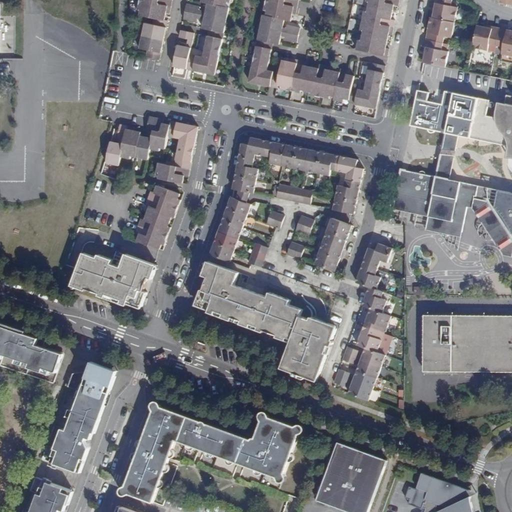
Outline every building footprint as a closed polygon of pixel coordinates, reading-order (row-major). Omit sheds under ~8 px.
[(140,14),(154,16),(165,19),(166,15),(163,14),(164,11),(166,12),(169,12),(171,6),(142,0),(139,0),(138,9),(141,9),(140,14)] [(399,0),(367,0),(367,2),(369,3),(369,7),(393,11),(394,8),(391,7),(392,5),(395,5),(398,5),(399,0)] [(452,0),(435,0),(435,2),(438,3),(436,11),(435,18),(456,22),(459,8),(452,6),(452,0)] [(297,7),(267,1),(265,10),(267,10),(266,16),(284,20),(291,21),(292,16),(290,16),(290,13),(293,13),(295,14),(297,7)] [(229,7),(226,6),(208,2),(207,11),(199,10),(199,7),(186,4),(185,11),(227,19),(229,7)] [(393,11),(369,7),(368,11),(365,11),(362,21),(393,27),(395,20),(392,19),(389,19),(389,17),(392,17),(393,11)] [(224,31),(227,19),(185,11),(183,19),(197,21),(197,18),(205,19),(203,27),(210,28),(224,31)] [(264,15),(261,27),(298,35),(300,28),(286,25),(285,28),(283,27),(284,20),(266,16),(264,15)] [(145,22),(143,34),(164,38),(168,19),(165,19),(154,16),(152,23),(145,22)] [(432,17),(427,40),(445,43),(446,36),(453,37),(456,22),(435,18),(432,17)] [(363,31),(363,35),(388,41),(388,37),(386,36),(387,33),(389,34),(392,34),(393,27),(362,21),(360,30),(363,31)] [(473,24),(473,26),(469,47),(484,49),(485,43),(492,44),(496,26),(490,25),(489,28),(480,26),(473,24)] [(511,29),(496,26),(492,44),(499,46),(496,59),(511,62),(511,29)] [(261,27),(259,39),(274,42),(279,43),(281,36),(284,36),(283,39),(297,42),(298,35),(261,27)] [(204,56),(218,59),(224,31),(210,28),(204,56)] [(174,66),(187,68),(190,53),(194,32),(181,30),(180,37),(187,38),(186,46),(178,44),(174,66)] [(147,49),(146,55),(159,58),(164,38),(143,34),(140,47),(147,49)] [(358,44),(388,51),(389,49),(386,48),(384,48),(384,46),(386,47),(388,41),(363,35),(362,41),(358,40),(358,44)] [(259,39),(253,66),(269,70),(274,42),(259,39)] [(427,55),(426,62),(447,67),(450,52),(448,52),(443,51),(445,43),(427,40),(426,47),(429,47),(427,55)] [(387,55),(388,51),(358,44),(357,49),(387,55)] [(187,68),(215,74),(218,59),(204,56),(190,53),(187,68)] [(280,72),(278,85),(283,86),(283,89),(291,90),(297,59),(292,58),(291,61),(290,63),(288,63),(288,60),(283,59),(280,72)] [(297,59),(291,90),(302,92),(303,89),(307,90),(312,66),(307,65),(306,68),(303,68),(304,64),(305,60),(297,59)] [(371,62),(365,90),(380,93),(386,65),(371,62)] [(312,66),(307,90),(311,91),(311,94),(320,96),(326,65),(320,64),(320,67),(319,71),(316,71),(317,67),(312,66)] [(326,65),(320,96),(330,98),(330,95),(335,96),(340,70),(336,70),(335,73),(332,72),(333,69),(333,67),(326,65)] [(253,66),(250,82),(278,87),(278,85),(280,72),(269,70),(253,66)] [(340,70),(335,96),(334,99),(344,101),(344,98),(349,99),(351,87),(354,74),(350,73),(349,77),(347,76),(347,73),(348,70),(340,68),(340,70)] [(351,87),(349,99),(348,102),(357,104),(358,101),(360,102),(360,105),(377,108),(380,93),(365,90),(351,87)] [(489,123),(490,117),(486,116),(489,102),(449,94),(448,102),(443,101),(442,105),(428,101),(429,92),(418,90),(416,102),(418,102),(415,106),(416,110),(414,109),(412,120),(416,127),(430,130),(430,132),(435,133),(436,131),(446,133),(458,136),(478,140),(481,138),(483,136),(485,135),(487,132),(487,130),(488,126),(484,126),(485,122),(489,123)] [(511,96),(506,95),(504,104),(502,110),(498,109),(497,110),(497,118),(498,122),(499,124),(500,128),(501,130),(502,132),(504,135),(506,139),(507,142),(508,146),(508,153),(511,153),(511,96)] [(138,135),(133,156),(146,158),(148,148),(154,117),(148,116),(145,129),(148,130),(147,137),(144,136),(138,135)] [(154,117),(148,148),(157,149),(158,147),(163,148),(166,135),(168,123),(164,123),(163,125),(160,125),(161,122),(161,118),(154,117)] [(498,122),(497,118),(490,117),(489,123),(488,126),(487,130),(487,132),(485,135),(483,136),(481,138),(478,140),(508,146),(507,142),(506,139),(504,135),(502,132),(501,130),(500,128),(499,124),(498,122)] [(168,123),(166,135),(172,136),(177,122),(168,120),(168,123)] [(177,122),(172,136),(181,137),(195,140),(198,126),(177,122)] [(118,125),(116,131),(115,137),(118,137),(117,145),(108,143),(105,161),(117,164),(119,155),(125,126),(118,125)] [(125,126),(119,155),(128,157),(129,155),(133,156),(138,135),(138,131),(135,131),(135,133),(131,133),(132,130),(132,127),(125,126)] [(437,177),(449,180),(455,154),(458,136),(446,133),(442,152),(437,177)] [(195,140),(181,137),(175,166),(190,169),(195,140)] [(265,155),(268,141),(251,138),(249,144),(242,143),(239,157),(254,160),(255,153),(265,155)] [(282,166),(287,145),(268,141),(265,155),(270,157),(269,163),(282,166)] [(294,168),(298,147),(287,145),(282,166),(294,168)] [(305,170),(309,150),(298,147),(294,168),(305,170)] [(316,173),(321,152),(309,150),(305,170),(316,173)] [(337,170),(340,156),(321,152),(316,173),(330,175),(331,169),(337,170)] [(356,166),(357,159),(340,156),(337,170),(347,172),(346,179),(360,182),(363,168),(356,166)] [(253,166),(254,160),(239,157),(235,176),(256,181),(259,168),(253,166)] [(175,166),(163,164),(160,173),(158,177),(183,182),(184,178),(181,177),(181,174),(185,175),(188,175),(190,169),(175,166)] [(511,197),(467,188),(468,184),(449,180),(437,177),(427,176),(427,174),(427,173),(425,172),(424,171),(423,171),(422,171),(420,172),(419,174),(408,171),(400,176),(398,186),(399,186),(398,190),(398,195),(396,195),(393,210),(428,217),(425,230),(461,237),(467,208),(473,209),(484,226),(493,228),(491,237),(503,256),(511,257),(511,197)] [(250,192),(254,193),(256,181),(235,176),(233,188),(240,190),(250,192)] [(357,201),(360,182),(346,179),(345,186),(339,185),(336,197),(357,201)] [(283,199),(286,186),(279,184),(279,185),(276,196),(276,197),(283,199)] [(511,193),(468,184),(467,188),(511,197),(511,193)] [(151,200),(177,210),(181,200),(178,199),(179,194),(156,186),(154,191),(156,193),(156,195),(153,194),(151,200)] [(292,187),(290,186),(286,186),(283,199),(290,200),(292,187)] [(297,201),(299,188),(292,187),(290,200),(297,201)] [(303,203),(306,190),(302,189),(299,188),(297,201),(303,203)] [(237,199),(246,202),(250,192),(240,190),(237,199)] [(312,192),(313,191),(306,190),(303,203),(310,204),(312,192)] [(227,209),(247,216),(251,204),(246,202),(237,199),(231,197),(227,209)] [(354,213),(357,201),(336,197),(334,209),(354,213)] [(171,217),(174,218),(177,210),(151,200),(149,207),(151,208),(150,211),(148,210),(146,214),(169,222),(171,217)] [(223,220),(243,227),(247,216),(227,209),(223,220)] [(273,226),(277,213),(272,211),(267,224),(273,226)] [(273,226),(275,227),(280,228),(284,215),(277,213),(273,226)] [(142,228),(168,237),(171,227),(168,226),(169,222),(146,214),(145,217),(147,218),(146,222),(144,221),(142,228)] [(303,229),(308,218),(301,215),(297,227),(303,229)] [(314,220),(308,218),(303,229),(310,232),(313,224),(314,220)] [(351,225),(331,218),(327,229),(347,236),(351,225)] [(219,231),(239,238),(243,227),(223,220),(219,231)] [(484,226),(491,237),(493,228),(484,226)] [(310,232),(303,229),(297,227),(296,230),(309,235),(310,232)] [(139,237),(137,241),(159,249),(161,245),(164,246),(168,237),(142,228),(140,234),(141,235),(140,238),(139,237)] [(347,236),(327,229),(323,240),(343,247),(347,236)] [(215,242),(235,250),(239,238),(219,231),(215,242)] [(343,247),(323,240),(319,252),(339,259),(343,247)] [(211,253),(231,261),(235,250),(215,242),(211,253)] [(253,248),(266,253),(268,247),(255,242),(254,244),(253,248)] [(298,244),(292,242),(287,253),(294,256),(298,244)] [(364,263),(378,268),(381,260),(388,262),(393,248),(380,243),(377,250),(370,248),(364,263)] [(298,244),(294,256),(300,258),(301,257),(305,246),(298,244)] [(250,255),(263,260),(266,253),(253,248),(250,255)] [(115,296),(119,298),(132,256),(126,254),(121,268),(110,264),(112,259),(99,255),(98,258),(83,252),(73,281),(79,283),(78,287),(86,290),(87,289),(100,293),(99,295),(106,298),(108,294),(115,296)] [(339,259),(319,252),(315,263),(335,270),(339,259)] [(251,263),(261,267),(263,260),(250,255),(248,262),(251,263)] [(137,307),(143,305),(148,292),(144,291),(139,289),(141,283),(146,284),(148,278),(152,279),(155,271),(152,269),(153,264),(132,256),(119,298),(122,299),(120,303),(127,306),(128,303),(137,307)] [(288,361),(285,368),(314,379),(317,371),(320,372),(326,356),(324,355),(324,352),(322,352),(325,345),(331,347),(333,341),(332,340),(336,330),(333,325),(310,317),(309,318),(300,315),(302,308),(288,303),(289,299),(269,292),(268,295),(262,293),(260,297),(253,295),(253,290),(244,286),(239,291),(233,288),(234,283),(238,272),(212,262),(211,266),(207,265),(203,274),(209,277),(204,289),(203,289),(197,302),(200,306),(210,310),(209,312),(215,315),(217,310),(224,313),(238,318),(251,323),(259,326),(257,330),(263,332),(264,331),(277,336),(276,337),(286,341),(287,337),(293,339),(291,343),(285,360),(288,361)] [(376,274),(378,268),(364,263),(358,281),(370,285),(377,288),(381,277),(376,274)] [(382,298),(384,291),(377,288),(370,285),(363,304),(371,307),(384,311),(387,300),(382,298)] [(387,327),(391,314),(384,311),(371,307),(365,325),(384,332),(386,327),(387,327)] [(236,322),(238,318),(224,313),(223,317),(236,322)] [(425,371),(511,371),(511,315),(425,316),(425,371)] [(250,327),(251,323),(238,318),(236,322),(250,327)] [(0,353),(3,354),(16,359),(23,361),(30,363),(50,370),(57,372),(63,353),(45,347),(43,346),(45,340),(38,338),(0,325),(0,353)] [(382,338),(384,332),(365,325),(358,343),(366,346),(378,351),(383,339),(382,338)] [(48,339),(39,336),(38,338),(45,340),(43,346),(45,347),(48,339)] [(317,371),(314,379),(318,381),(331,347),(325,345),(322,352),(324,352),(324,355),(326,356),(320,372),(317,371)] [(346,352),(358,356),(361,350),(348,345),(346,352)] [(362,358),(382,365),(386,354),(378,351),(366,346),(362,358)] [(356,363),(358,356),(346,352),(344,358),(356,363)] [(358,369),(378,377),(382,365),(362,358),(358,369)] [(116,376),(118,371),(92,361),(89,370),(108,377),(110,374),(116,376)] [(49,374),(50,370),(30,363),(28,367),(49,374)] [(338,374),(350,379),(352,372),(340,367),(338,374)] [(354,380),(374,387),(378,377),(358,369),(354,380)] [(56,463),(81,472),(89,449),(89,446),(88,444),(86,443),(85,441),(86,437),(90,439),(92,432),(95,433),(116,376),(110,374),(108,377),(89,370),(81,376),(77,389),(78,390),(81,391),(77,403),(74,411),(69,424),(67,430),(63,428),(55,448),(60,450),(55,463),(56,463)] [(348,385),(350,379),(338,374),(335,381),(348,385)] [(68,385),(75,388),(78,378),(72,375),(68,385)] [(349,392),(369,400),(374,387),(354,380),(349,392)] [(299,431),(298,428),(264,415),(254,441),(213,426),(212,428),(206,426),(207,424),(156,405),(142,442),(146,443),(144,449),(140,448),(124,492),(152,502),(167,461),(163,460),(165,456),(169,457),(175,439),(198,447),(199,444),(204,445),(202,449),(237,462),(238,458),(244,460),(243,464),(280,477),(283,475),(299,431)] [(65,422),(69,424),(74,411),(69,409),(65,422)] [(326,438),(305,496),(349,511),(368,511),(387,461),(326,438)] [(55,467),(56,463),(55,463),(60,450),(55,448),(49,465),(55,467)] [(417,488),(418,488),(417,490),(409,487),(405,497),(410,499),(408,504),(422,509),(422,508),(426,509),(423,511),(472,511),(472,510),(470,503),(470,497),(460,501),(458,496),(461,487),(422,473),(417,488)] [(45,477),(39,493),(44,495),(48,482),(49,482),(50,479),(45,477)] [(59,511),(61,509),(64,510),(71,490),(49,482),(48,482),(44,495),(39,493),(32,511),(59,511)] [(471,491),(461,487),(458,496),(460,501),(470,497),(470,496),(470,494),(471,491)] [(68,504),(69,505),(74,491),(71,490),(64,510),(65,511),(68,504)]
